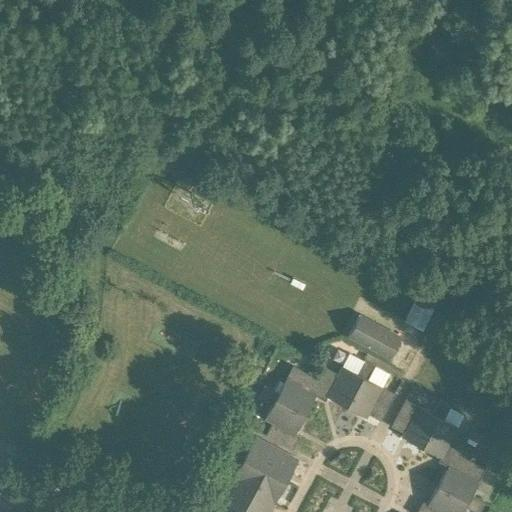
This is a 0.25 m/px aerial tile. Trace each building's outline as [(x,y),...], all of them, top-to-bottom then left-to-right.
[(406,320),(424,328),(435,303),(417,295),(406,320)] [(390,359),(401,339),(359,316),(348,336),(390,359)] [(319,350),(322,360),(329,358),(326,348),(319,350)] [(349,354),(343,367),(342,366),(337,375),(325,368),(318,380),(324,402),(327,398),(346,408),(370,363),(364,360),(363,361),(349,354)] [(395,395),(393,394),(367,380),(375,366),(370,363),(346,408),(365,418),(368,415),(380,422),(395,395)] [(324,402),(318,380),(292,367),(277,393),(263,386),(261,391),(305,415),(315,397),(324,402)] [(305,415),(261,391),(257,397),(271,405),(264,419),(272,423),(265,436),(292,450),(299,436),(295,434),(305,415)] [(444,403),(439,400),(432,414),(405,400),(391,427),(403,434),(401,437),(421,448),(444,403)] [(451,406),(444,403),(421,448),(440,458),(438,462),(459,456),(466,443),(453,436),(457,428),(443,420),(451,406)] [(465,437),(468,439),(475,443),(478,438),(470,434),(468,432),(465,437)] [(254,437),(241,461),(285,485),(296,464),(294,458),(254,437)] [(485,469),(459,456),(438,462),(447,467),(437,486),(481,510),(484,504),(470,496),(485,469)] [(241,461),(230,482),(274,505),(285,485),(241,461)] [(219,470),(216,475),(223,478),(226,473),(219,470)] [(230,482),(219,502),(237,511),(270,511),(274,505),(230,482)] [(472,511),(480,511),(481,510),(437,486),(427,505),(423,502),(417,511),(461,511),(464,508),(472,511)] [(237,511),(219,502),(214,511),(237,511)]
